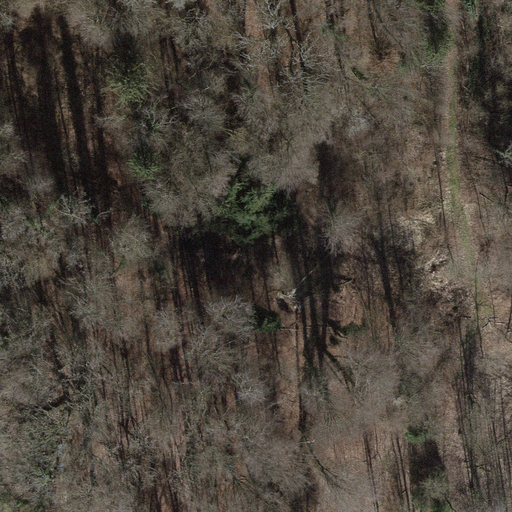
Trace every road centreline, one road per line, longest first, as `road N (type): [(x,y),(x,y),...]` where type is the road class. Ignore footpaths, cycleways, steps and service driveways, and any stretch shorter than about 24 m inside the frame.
road 1 (track): [(511,313),(454,218),(447,0)]
road 2 (track): [(459,511),(447,458),(456,360),(496,296)]
